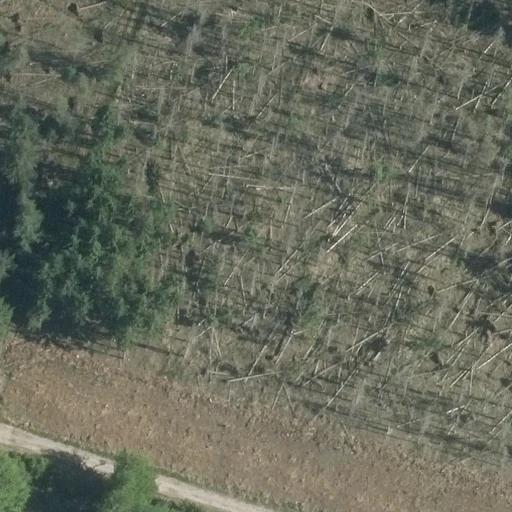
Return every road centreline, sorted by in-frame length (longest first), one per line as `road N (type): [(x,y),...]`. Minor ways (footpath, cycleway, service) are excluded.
road 1 (track): [(137,0),(0,351)]
road 2 (track): [(252,511),(0,433)]
